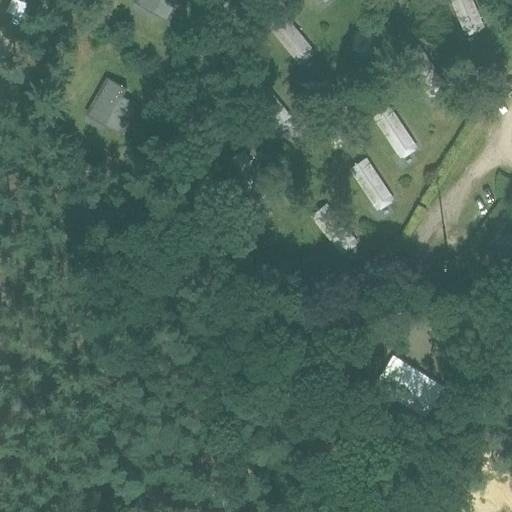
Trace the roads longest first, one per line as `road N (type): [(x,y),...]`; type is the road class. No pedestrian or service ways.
road 1 (track): [(71,511),(102,431),(128,433),(182,378),(424,460)]
road 2 (track): [(511,118),(413,281)]
road 3 (unknown): [(247,0),(198,116)]
